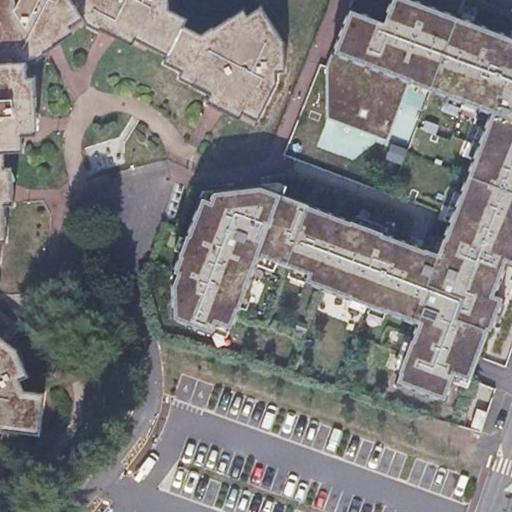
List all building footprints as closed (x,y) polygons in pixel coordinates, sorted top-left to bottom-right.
[(0,0),(0,64),(29,63),(37,63),(47,56),(46,54),(41,48),(68,26),(80,16),(71,0),(0,0)] [(71,0),(80,16),(83,20),(99,28),(102,21),(134,37),(168,54),(182,24),(185,16),(168,8),(167,0),(71,0)] [(202,196),(172,275),(177,277),(173,287),(185,319),(213,331),(216,326),(230,332),(261,259),(416,325),(391,383),(442,405),(455,376),(467,381),(486,332),(489,333),(502,298),(493,295),(505,264),(511,266),(511,39),(455,18),(462,0),(460,0),(349,0),(320,66),(329,116),(390,138),(412,79),(496,110),(441,258),(250,174),(212,189),(208,199),(202,196)] [(168,54),(164,61),(182,70),(178,78),(210,94),(244,112),(258,119),(275,87),(272,70),(282,69),(281,40),(260,7),(248,16),(243,9),(214,30),(211,27),(201,34),(182,24),(168,54)] [(102,21),(99,28),(131,44),(134,37),(102,21)] [(73,32),(68,26),(41,48),(46,54),(73,32)] [(0,157),(4,157),(24,156),(24,141),(38,140),(36,76),(28,76),(29,63),(0,64),(0,157)] [(210,94),(207,101),(241,119),(244,112),(210,94)] [(328,120),(323,142),(344,147),(350,126),(328,120)] [(13,173),(5,173),(6,211),(14,211),(13,173)] [(0,435),(2,436),(37,440),(43,400),(23,397),(16,386),(28,382),(16,356),(5,347),(16,331),(0,318),(0,435)]
